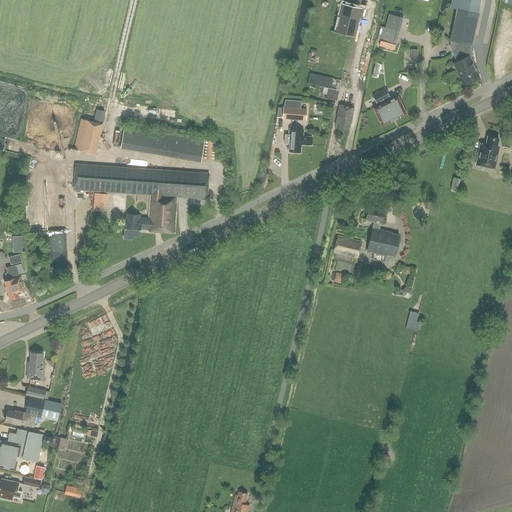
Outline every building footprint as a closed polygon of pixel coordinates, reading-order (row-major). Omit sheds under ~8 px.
[(355,0),(354,5),(345,2),(338,31),(355,35),(362,6),(360,6),(361,0),(355,0)] [(472,45),(478,14),(477,13),(480,0),(451,0),(449,8),(457,9),(450,40),(451,40),(449,47),(456,62),(455,62),(458,69),(456,69),(460,78),(462,77),(465,85),(469,83),(469,85),(476,82),(475,80),(478,79),(475,71),(476,71),(469,56),(473,54),(471,48),(471,45),(472,45)] [(396,45),(400,32),(381,26),(378,40),(396,45)] [(394,51),(396,45),(380,40),(378,46),(394,51)] [(373,77),(377,78),(381,65),(377,63),(373,77)] [(308,83),(328,88),(326,99),(337,101),(342,80),(310,73),(308,83)] [(384,103),(383,101),(390,98),(386,89),(373,95),(378,106),(374,108),(382,126),(406,114),(398,97),(384,103)] [(68,100),(86,104),(88,95),(70,90),(68,100)] [(306,120),(307,109),(301,109),(301,101),(285,100),(284,107),(283,118),(306,120)] [(352,119),(354,108),(339,105),(337,116),(335,125),(339,126),(338,129),(348,131),(351,119),(352,119)] [(105,120),(108,111),(99,108),(96,118),(105,120)] [(97,154),(103,124),(81,119),(74,149),(97,154)] [(304,131),(304,130),(289,129),(289,130),(289,135),(285,134),(284,144),(290,144),(289,152),(301,152),(301,145),(311,145),(312,137),(303,136),(303,131),(304,131)] [(124,132),(121,148),(179,158),(180,153),(193,155),(193,159),(202,161),(205,146),(124,132)] [(498,146),(500,138),(487,135),(485,143),(480,142),(476,165),(496,169),(500,146),(498,146)] [(208,201),(210,173),(166,170),(75,164),(74,190),(151,195),(149,218),(141,217),(141,215),(125,214),(125,221),(124,238),(132,239),(132,235),(140,236),(140,229),(148,229),(148,231),(174,233),(177,199),(208,201)] [(451,189),(458,190),(461,179),(454,177),(451,189)] [(382,223),(385,210),(369,206),(366,219),(374,221),(372,229),(367,251),(387,255),(387,254),(394,256),(399,236),(392,234),(392,233),(379,230),(381,223),(382,223)] [(16,250),(26,250),(25,234),(15,235),(16,250)] [(358,258),(361,243),(337,237),(334,252),(358,258)] [(79,258),(88,259),(88,250),(79,249),(79,258)] [(20,254),(9,257),(11,265),(22,262),(20,254)] [(24,271),(22,264),(6,268),(7,273),(5,274),(7,278),(9,278),(10,280),(4,281),(10,300),(19,297),(18,294),(24,292),(19,273),(24,271)] [(334,282),(343,283),(345,274),(336,273),(334,282)] [(412,289),(406,286),(402,290),(403,296),(408,298),(413,295),(412,289)] [(420,313),(410,311),(406,328),(419,332),(421,322),(418,321),(420,313)] [(43,380),(45,363),(43,362),(43,353),(31,353),(30,365),(28,365),(27,379),(43,380)] [(44,399),(45,391),(28,387),(26,395),(44,399)] [(58,421),(62,404),(29,397),(25,414),(14,411),(14,412),(7,410),(5,421),(20,425),(34,428),(36,417),(58,421)] [(37,461),(43,434),(18,428),(16,434),(11,433),(9,443),(0,441),(0,442),(0,466),(15,470),(19,456),(22,457),(22,458),(37,461)] [(51,445),(53,438),(44,436),(42,443),(51,445)] [(68,439),(57,436),(54,446),(66,449),(68,439)] [(35,471),(34,478),(42,480),(44,473),(35,471)] [(39,488),(41,481),(25,477),(23,484),(39,488)] [(5,483),(0,481),(0,497),(11,500),(12,497),(21,499),(22,492),(18,491),(19,483),(6,480),(5,483)] [(46,494),(50,491),(51,488),(49,484),(45,483),(41,486),(40,489),(43,493),(46,494)] [(83,489),(67,485),(65,494),(81,498),(83,489)] [(245,505),(247,494),(239,492),(238,496),(236,495),(231,511),(248,511),(250,506),(245,505)]
